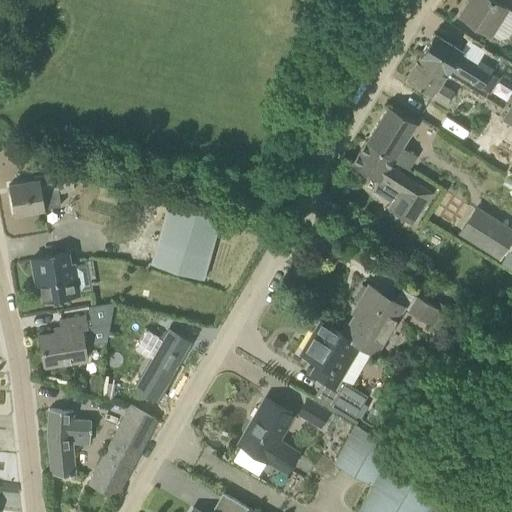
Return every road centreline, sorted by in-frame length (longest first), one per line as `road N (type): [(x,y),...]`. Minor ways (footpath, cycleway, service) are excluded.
road 1 (residential): [(125,511),(428,0)]
road 2 (residential): [(33,511),(0,271)]
